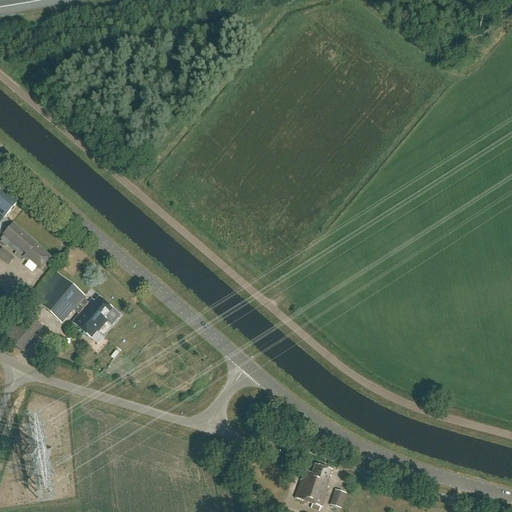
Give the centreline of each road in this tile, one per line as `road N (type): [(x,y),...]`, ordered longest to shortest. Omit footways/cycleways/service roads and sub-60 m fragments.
road 1 (unclassified): [(511,435),(413,408),(333,361),(0,74)]
road 2 (tertiary): [(244,364),(0,156)]
road 3 (tertiary): [(511,496),(371,452),(244,364)]
road 4 (tertiary): [(204,427),(16,365)]
